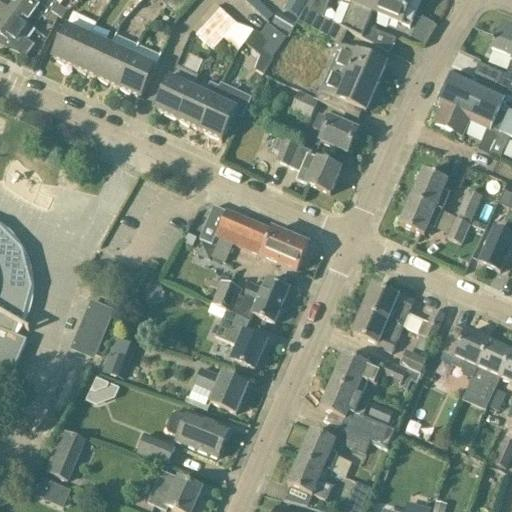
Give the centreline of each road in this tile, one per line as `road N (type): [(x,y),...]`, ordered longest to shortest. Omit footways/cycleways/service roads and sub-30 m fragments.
road 1 (residential): [(352,240),(0,82)]
road 2 (residential): [(236,511),(352,240)]
road 3 (residential): [(352,240),(399,127),(471,0)]
road 4 (residential): [(511,313),(352,240)]
